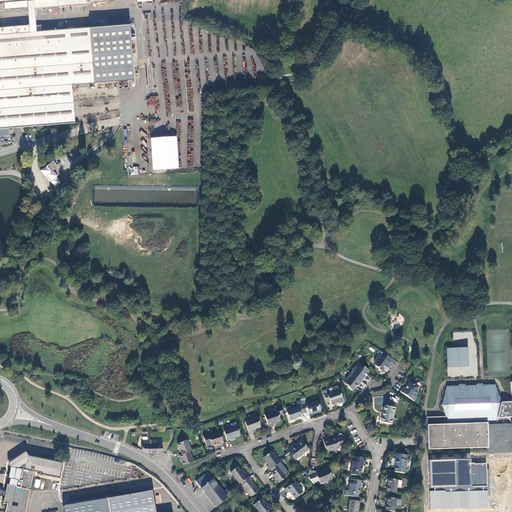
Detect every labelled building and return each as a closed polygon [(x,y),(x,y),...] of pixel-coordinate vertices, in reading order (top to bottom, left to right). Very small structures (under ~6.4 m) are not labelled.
[(76,125),(73,83),(134,78),(130,22),(42,29),(42,24),(37,24),(37,29),(29,30),(29,24),(0,26),(0,130),(9,130),(76,125)] [(0,138),(9,137),(9,130),(0,130),(0,138)] [(150,137),(152,170),(179,169),(177,136),(150,137)] [(50,172),(46,166),(40,171),(44,177),(47,175),(51,181),(55,187),(61,183),(56,176),(57,176),(53,170),(50,172)] [(107,191),(107,187),(97,186),(96,201),(104,202),(105,194),(109,194),(109,193),(112,194),(112,191),(107,191)] [(116,189),(116,201),(152,201),(152,187),(110,186),(110,189),(116,189)] [(469,347),(447,348),(448,367),(470,366),(469,347)] [(390,363),(379,355),(374,362),(376,363),(375,366),(379,369),(379,370),(381,372),(383,371),(386,367),(387,368),(390,363)] [(363,368),(360,366),(358,368),(356,367),(346,380),(348,382),(346,384),(349,387),(349,388),(353,391),(357,386),(358,387),(366,377),(365,376),(369,370),(365,367),(363,368)] [(416,392),(419,387),(415,384),(414,385),(410,382),(408,383),(407,385),(407,387),(406,388),(403,389),(401,392),(414,401),(417,397),(416,397),(418,394),(416,392)] [(511,401),(500,402),(494,386),(483,387),(483,385),(476,385),(476,387),(465,388),(465,385),(458,386),(458,388),(446,388),(441,406),(445,417),(427,418),(428,449),(488,446),(488,450),(511,449),(511,440),(511,426),(511,422),(510,420),(507,417),(511,416),(511,401)] [(328,394),(328,393),(324,394),(327,403),(330,402),(331,403),(338,401),(338,402),(344,400),(340,391),(328,394)] [(302,405),(305,413),(308,412),(309,414),(316,411),(316,412),(321,410),(318,401),(307,405),(306,404),(302,405)] [(301,414),(305,413),(302,405),(302,404),(297,405),(298,408),(292,410),(291,407),(290,406),(287,407),(286,410),(290,421),(295,419),(295,418),(302,416),(301,414)] [(279,415),(283,414),(281,405),(276,407),(277,411),(265,415),(269,428),(274,426),(273,424),(281,421),(279,415)] [(391,425),(395,409),(385,406),(382,423),(391,425)] [(261,427),(257,417),(245,422),(249,434),(253,432),(253,430),(261,427)] [(241,435),(238,426),(224,431),(227,441),(231,440),(231,441),(236,439),(235,437),(241,435)] [(220,444),(224,443),(220,432),(209,436),(208,434),(203,436),(207,447),(212,445),(212,446),(219,443),(220,444)] [(328,441),(328,438),(323,440),(327,452),(339,448),(337,439),(328,441)] [(149,453),(149,454),(158,453),(162,453),(162,440),(148,441),(149,453)] [(181,458),(183,465),(194,462),(190,451),(192,450),(188,440),(178,443),(181,450),(180,451),(181,454),(179,455),(180,459),(181,458)] [(293,446),(288,450),(291,454),(295,460),(299,458),(310,450),(303,442),(296,447),(295,445),(293,446)] [(10,466),(9,470),(14,467),(14,465),(13,464),(14,463),(14,462),(14,461),(15,460),(16,459),(17,458),(18,457),(19,457),(20,457),(21,457),(22,457),(23,457),(24,457),(25,457),(26,458),(31,455),(27,454),(25,450),(7,462),(10,466)] [(267,466),(270,470),(271,470),(278,464),(281,462),(272,451),(264,458),(269,465),(267,466)] [(396,458),(397,459),(395,472),(405,474),(407,461),(407,456),(402,455),(397,454),(396,455),(396,458)] [(14,467),(9,470),(7,477),(9,477),(8,484),(7,484),(6,491),(4,490),(3,491),(2,493),(3,493),(5,494),(4,501),(7,502),(5,511),(9,511),(23,511),(29,489),(26,488),(26,486),(29,486),(32,470),(34,470),(34,469),(37,469),(37,471),(41,472),(40,473),(59,477),(60,471),(59,470),(59,468),(60,468),(61,467),(62,461),(31,455),(26,458),(25,457),(24,457),(23,457),(22,457),(21,457),(20,457),(19,457),(18,457),(17,458),(16,459),(15,460),(14,461),(14,462),(14,463),(13,464),(14,465),(14,467)] [(350,475),(361,476),(362,471),(363,463),(365,464),(366,459),(353,457),(350,475)] [(469,459),(429,460),(430,509),(487,508),(487,488),(486,464),(474,464),(474,463),(470,463),(469,459)] [(281,468),(278,464),(271,470),(273,473),(273,474),(280,483),(286,477),(279,468),(281,468)] [(241,483),(248,477),(246,474),(247,474),(244,470),(242,471),(238,467),(231,473),(239,484),(241,483)] [(321,472),(320,470),(316,472),(309,471),(308,477),(313,484),(316,482),(319,480),(321,484),(334,479),(329,469),(321,472)] [(251,479),(249,476),(248,477),(241,483),(243,485),(242,486),(251,498),(259,491),(250,480),(251,479)] [(389,478),(387,491),(396,493),(398,480),(389,478)] [(227,498),(213,479),(201,488),(215,507),(227,498)] [(344,495),(358,498),(359,494),(361,486),(363,486),(363,481),(351,479),(349,491),(344,490),(344,495)] [(304,492),(296,482),(286,489),(288,493),(290,492),(295,499),(304,492)] [(154,511),(151,490),(61,505),(62,511),(154,511)] [(388,497),(386,510),(395,511),(396,505),(401,506),(402,500),(388,497)] [(259,511),(265,511),(271,508),(272,507),(269,503),(268,505),(262,498),(254,504),(259,511)] [(357,511),(360,502),(350,500),(347,511),(357,511)]
